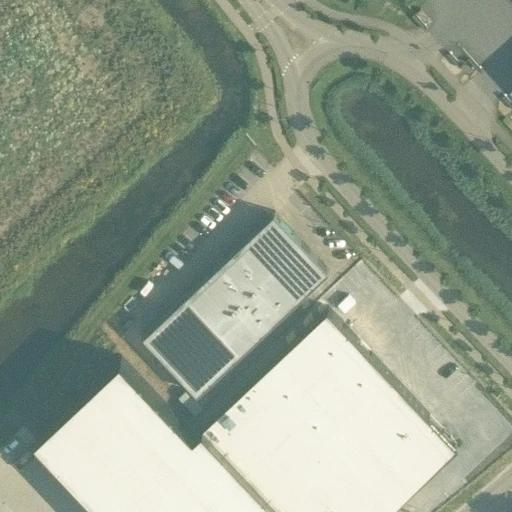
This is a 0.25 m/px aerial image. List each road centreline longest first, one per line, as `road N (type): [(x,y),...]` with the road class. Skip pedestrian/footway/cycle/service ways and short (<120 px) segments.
road 1 (tertiary): [(294,95),(331,172),(511,362)]
road 2 (tertiary): [(511,177),(431,91),(356,46)]
